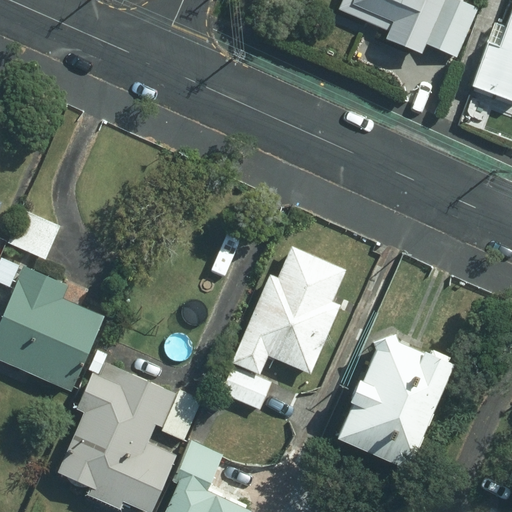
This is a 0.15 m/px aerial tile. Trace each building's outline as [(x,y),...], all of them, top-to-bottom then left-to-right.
[(398,0),(397,2),(433,16),(439,0),(398,0)] [(483,4),(472,0),(443,0),(426,43),(462,57),(483,4)] [(511,0),(502,26),(492,22),(468,85),(511,101),(511,99),(511,0)] [(58,220),(19,203),(3,239),(42,256),(58,220)] [(340,263),(287,239),(273,269),(263,264),(222,353),(253,367),(262,347),(303,365),(334,299),(326,295),(340,263)] [(13,259),(0,252),(0,280),(1,281),(13,259)] [(0,301),(0,351),(62,379),(93,305),(57,289),(62,277),(18,259),(0,301)] [(396,455),(443,349),(413,336),(412,339),(388,329),(384,319),(363,328),(366,337),(354,366),(347,363),(338,386),(343,388),(327,425),(396,455)] [(140,500),(166,442),(137,430),(145,412),(153,416),(167,383),(99,354),(93,365),(85,361),(66,396),(74,400),(43,456),(79,472),(75,480),(107,494),(111,487),(140,500)] [(253,401),(266,375),(228,358),(216,385),(253,401)] [(195,390),(173,381),(155,421),(177,430),(195,390)] [(511,435),(511,428),(484,417),(457,484),(487,496),(511,435)] [(164,427),(160,437),(173,442),(177,432),(164,427)] [(215,444),(182,429),(164,468),(169,470),(149,511),(234,511),(241,498),(199,478),(215,444)]
